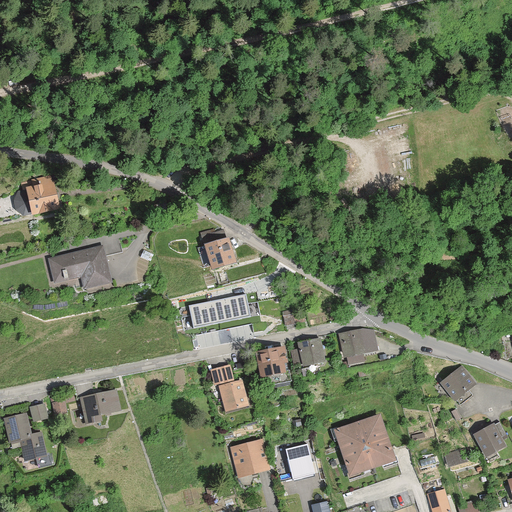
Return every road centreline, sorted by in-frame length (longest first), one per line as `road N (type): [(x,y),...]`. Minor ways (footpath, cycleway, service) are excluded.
road 1 (track): [(415,0),(0,92)]
road 2 (residential): [(364,315),(161,185),(117,169),(0,150)]
road 3 (residential): [(0,397),(336,329),(364,315)]
road 4 (track): [(161,185),(243,152),(511,89)]
road 5 (residential): [(511,373),(423,345),(364,315)]
